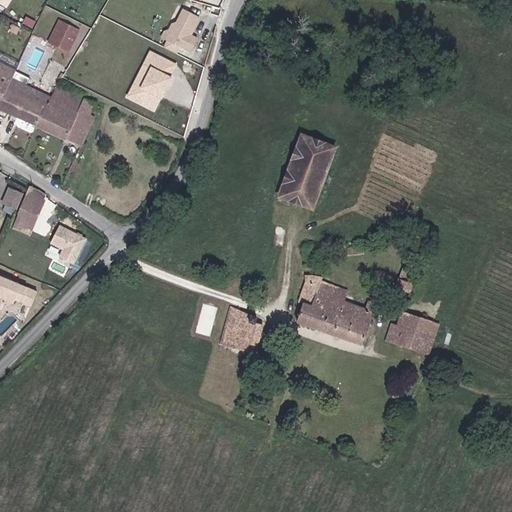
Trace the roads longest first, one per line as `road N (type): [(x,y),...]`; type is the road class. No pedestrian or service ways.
road 1 (track): [(511,392),(497,397),(296,332),(270,313),(116,256)]
road 2 (unclassified): [(242,0),(198,148),(178,187),(129,243)]
road 3 (unclassified): [(129,243),(0,377)]
road 4 (unclassified): [(0,156),(129,243)]
